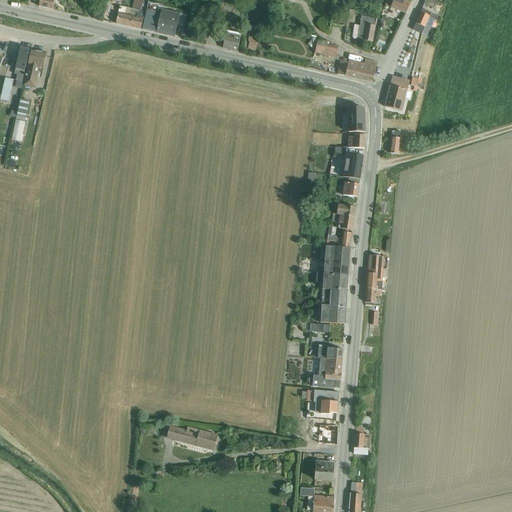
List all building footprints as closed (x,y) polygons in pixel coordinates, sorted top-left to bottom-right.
[(40,0),(39,7),(53,10),(55,1),(52,0),(40,0)] [(145,20),(149,3),(149,1),(146,0),(143,0),(144,1),(140,0),(134,0),(132,10),(120,7),(116,25),(141,30),(143,20),(145,20)] [(401,0),(394,0),(391,7),(406,14),(410,4),(401,0)] [(431,0),(425,0),(424,5),(434,9),(437,2),(431,0)] [(149,3),(145,20),(142,30),(149,32),(150,28),(157,30),(157,34),(174,38),(179,14),(165,11),(166,8),(163,8),(163,6),(149,3)] [(422,9),(413,30),(428,37),(433,23),(432,23),(435,15),(422,9)] [(354,24),(356,11),(349,10),(347,22),(354,24)] [(356,39),(371,42),(375,20),(364,18),(363,22),(360,22),(356,39)] [(198,30),(196,37),(208,41),(210,33),(198,30)] [(226,33),(223,49),(237,52),(241,37),(226,33)] [(250,39),(248,47),(256,48),(258,41),(250,39)] [(318,41),(315,52),(322,54),(322,56),(336,59),(339,48),(327,45),(328,43),(318,41)] [(21,48),(15,75),(17,75),(15,88),(22,89),(24,82),(22,82),(30,50),(21,48)] [(31,50),(23,86),(36,89),(40,68),(43,69),(47,54),(31,50)] [(341,61),(338,75),(372,83),(377,63),(365,60),(365,64),(345,60),(341,61)] [(392,77),(385,107),(402,112),(410,81),(392,77)] [(412,78),(411,86),(414,87),(413,91),(416,92),(418,84),(421,84),(423,78),(419,77),(419,80),(412,78)] [(5,78),(0,100),(9,102),(14,80),(5,78)] [(21,99),(16,121),(25,123),(30,101),(21,99)] [(363,107),(353,107),(354,133),(365,133),(365,109),(363,107)] [(317,122),(316,130),(341,131),(342,123),(317,122)] [(392,131),(390,154),(398,155),(401,132),(392,131)] [(337,148),(336,154),(344,155),(345,148),(364,149),(365,136),(354,135),(354,137),(349,137),(348,144),(342,143),(342,148),(337,148)] [(345,178),(360,180),(363,157),(353,156),(352,164),(346,164),(345,173),(333,172),(332,176),(345,178)] [(310,170),(310,178),(317,179),(318,171),(310,170)] [(359,185),(344,183),(343,196),(357,198),(359,185)] [(333,214),(331,227),(336,229),(352,231),(356,208),(338,205),(337,215),(333,214)] [(336,229),(331,227),(329,227),(327,241),(322,241),(321,245),(326,246),(326,247),(349,249),(351,234),(343,233),(342,239),(337,238),(337,237),(335,236),(336,229)] [(321,250),(320,260),(349,262),(349,249),(326,247),(326,250),(321,250)] [(369,256),(367,289),(376,290),(377,282),(382,282),(384,257),(369,256)] [(349,262),(320,260),(319,260),(318,271),(324,271),(324,274),(348,276),(349,262)] [(348,276),(324,274),(317,274),(316,283),(320,283),(319,289),(322,290),(347,290),(348,276)] [(376,290),(367,289),(366,303),(380,304),(382,290),(376,290)] [(347,290),(322,290),(321,323),(345,325),(347,290)] [(371,312),(369,337),(377,337),(377,329),(374,329),(374,325),(377,325),(378,313),(371,312)] [(310,324),(309,332),(329,333),(330,325),(310,324)] [(318,358),(342,360),(343,350),(323,348),(323,346),(319,346),(319,348),(314,348),(313,358),(318,358)] [(342,360),(318,358),(317,360),(320,360),(319,376),(313,376),(313,386),(334,387),(335,381),(340,381),(342,360)] [(304,392),(303,399),(309,399),(309,402),(313,402),(313,403),(315,403),(315,410),(320,410),(320,414),(333,415),(333,414),(337,414),(338,393),(304,392)] [(305,420),(305,427),(312,429),(312,431),(319,431),(319,430),(322,430),(321,445),(337,446),(338,427),(322,426),(322,421),(305,420)] [(170,426),(167,439),(214,451),(218,435),(188,427),(187,431),(170,426)] [(355,434),(354,448),(367,449),(370,449),(370,435),(364,434),(364,429),(357,428),(357,434),(355,434)] [(316,462),(314,480),(332,482),(333,463),(316,462)] [(356,494),(350,494),(349,511),(360,511),(363,483),(357,483),(357,484),(356,494)] [(308,497),(307,510),(313,511),(312,511),(333,511),(334,498),(324,497),(324,494),(319,494),(319,496),(314,496),(314,497),(308,497)]
